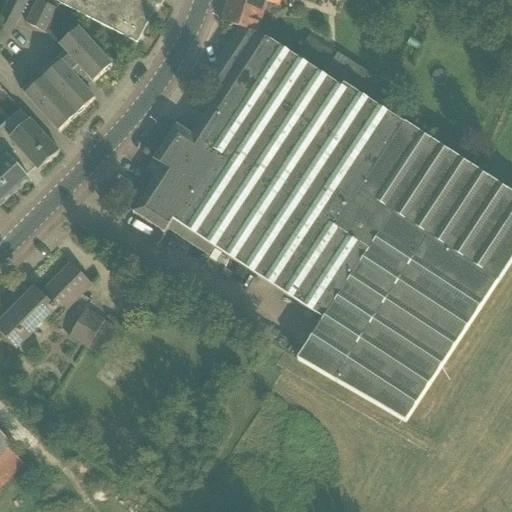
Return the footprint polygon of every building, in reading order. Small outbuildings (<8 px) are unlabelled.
[(0,45),(4,48),(28,3),(22,0),(11,0),(0,21),(0,45)] [(37,0),(37,1),(25,24),(46,35),(57,11),(37,0)] [(51,0),(137,44),(156,8),(162,6),(164,0),(51,0)] [(229,0),(222,23),(240,29),(257,36),(267,3),(279,7),(281,0),(229,0)] [(61,45),(67,52),(22,92),(59,134),(95,101),(85,89),(92,82),(94,84),(112,67),(79,29),(61,45)] [(257,36),(240,29),(207,79),(224,91),(193,137),(176,126),(153,161),(163,168),(133,214),(165,235),(167,230),(208,257),(214,249),(324,321),(297,361),(405,424),(497,284),(498,285),(511,263),(511,195),(470,168),(404,125),(403,126),(359,97),(295,60),(257,36)] [(295,60),(359,97),(372,77),(338,54),(337,56),(309,38),(295,60)] [(8,122),(0,129),(0,146),(26,176),(35,168),(36,169),(42,164),(45,167),(60,153),(30,121),(17,132),(8,122)] [(0,206),(0,207),(29,181),(25,177),(26,176),(0,146),(0,206)] [(90,284),(71,265),(41,295),(35,290),(0,324),(0,334),(17,352),(60,309),(66,315),(93,287),(90,284)] [(85,310),(71,340),(102,355),(117,325),(85,310)] [(0,461),(10,452),(15,447),(0,433),(0,461)]
